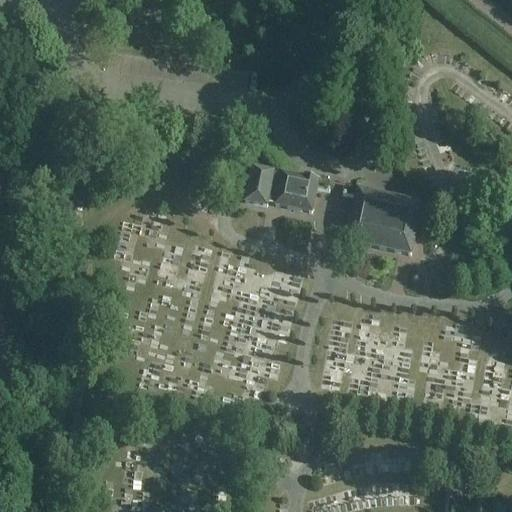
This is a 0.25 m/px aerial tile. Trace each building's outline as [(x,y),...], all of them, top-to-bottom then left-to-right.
[(0,155),(12,154),(10,133),(0,134),(0,155)] [(204,184),(209,161),(194,158),(189,181),(204,184)] [(252,170),(245,204),(267,209),(274,174),(252,170)] [(318,184),(282,176),(275,208),(312,215),(318,184)] [(356,192),(344,243),(410,258),(420,211),(421,206),(356,192)]
